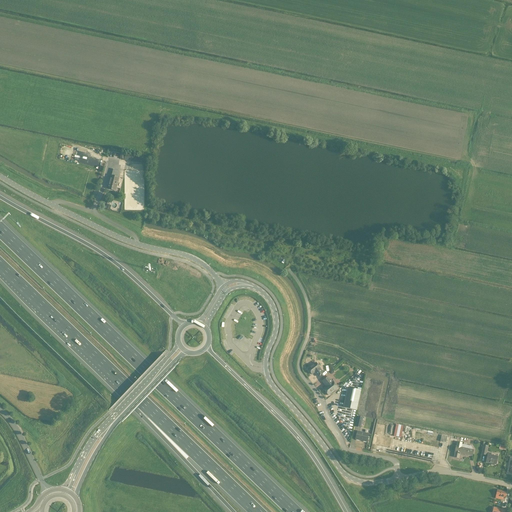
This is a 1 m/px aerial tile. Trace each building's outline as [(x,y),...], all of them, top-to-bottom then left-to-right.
[(123,160),(123,159),(143,162),(144,157),(124,154),(124,153),(121,152),(120,159),(123,160)] [(119,178),(118,178),(120,171),(113,169),(112,176),(111,176),(112,176),(111,180),(110,180),(109,183),(109,185),(108,189),(115,191),(119,178)] [(318,377),(323,373),(320,368),(316,363),(308,369),(312,375),(315,372),(318,377)] [(328,395),(338,388),(333,382),(332,382),(328,377),(322,381),(327,387),(323,389),(328,395)] [(357,410),(361,388),(358,388),(357,390),(348,388),(343,408),(357,410)] [(378,436),(376,444),(388,447),(390,438),(381,436),(381,434),(382,435),(384,426),(377,425),(375,433),(379,434),(379,436),(378,436)] [(356,439),(367,442),(369,434),(357,431),(356,439)] [(416,432),(414,442),(438,447),(440,437),(416,432)] [(458,442),(457,447),(456,446),(455,452),(454,457),(459,458),(460,454),(460,453),(472,456),(474,450),(472,450),(473,448),(472,446),(462,444),(462,443),(458,442)] [(497,462),(498,457),(491,455),(491,454),(487,453),(489,446),(484,445),(482,454),(487,455),(488,455),(487,463),(492,464),(492,465),(494,465),(495,464),(496,465),(496,464),(497,464),(497,463),(498,462),(497,462)] [(507,492),(497,490),(496,498),(501,500),(502,497),(505,498),(507,492)]
